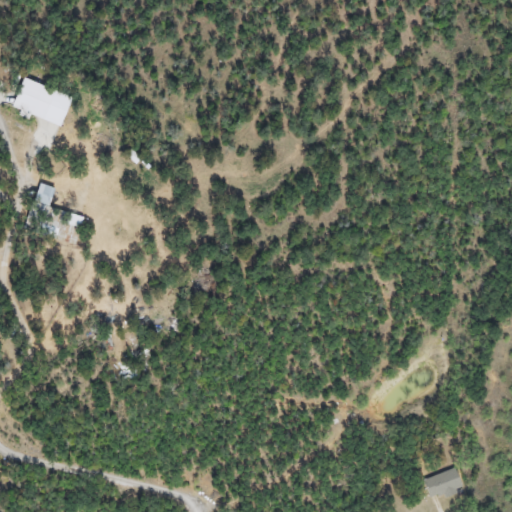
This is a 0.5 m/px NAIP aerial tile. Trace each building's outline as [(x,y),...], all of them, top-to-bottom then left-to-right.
[(16,95),(20,80),(52,90),(47,104),(16,95)] [(44,209),(29,204),(36,184),(51,190),(44,209)] [(80,218),(78,228),(63,226),(64,215),(80,218)] [(38,237),(40,225),(77,233),(74,245),(38,237)] [(458,490),(425,500),(419,480),(452,470),(458,490)]
